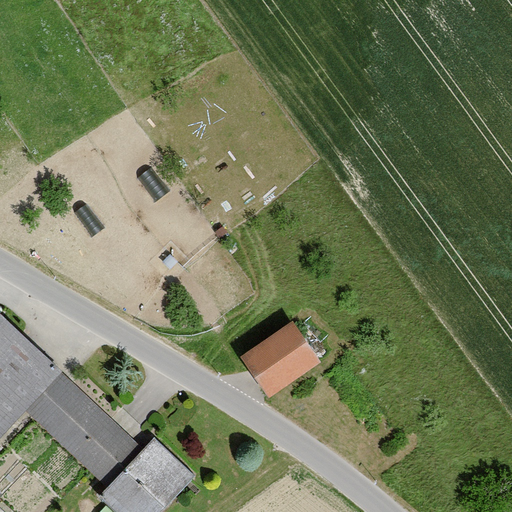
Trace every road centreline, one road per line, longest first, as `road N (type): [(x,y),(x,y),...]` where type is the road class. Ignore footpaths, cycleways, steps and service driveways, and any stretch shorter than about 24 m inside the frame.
road 1 (tertiary): [(392,511),(322,458),(0,263)]
road 2 (track): [(192,376),(265,301),(268,281),(246,230)]
